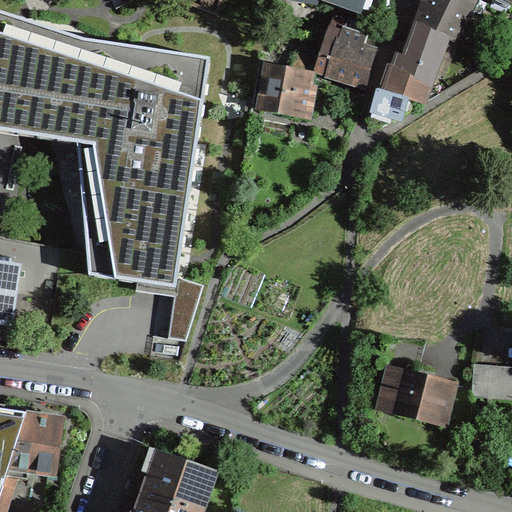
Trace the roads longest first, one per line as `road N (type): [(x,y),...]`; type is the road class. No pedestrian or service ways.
road 1 (residential): [(135,390),(336,458),(511,505)]
road 2 (track): [(205,414),(280,372),(349,289)]
road 3 (residential): [(0,370),(135,390)]
road 4 (residential): [(94,511),(135,390)]
